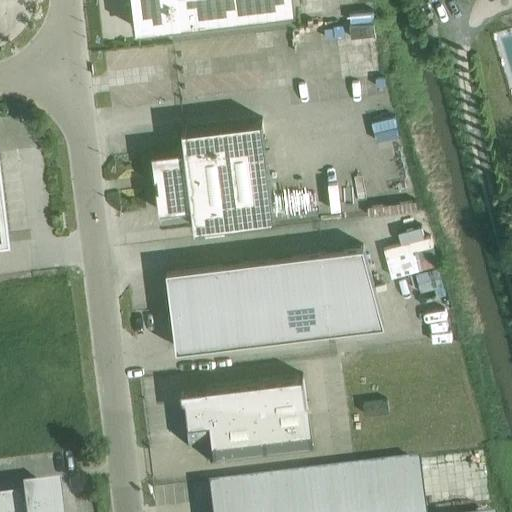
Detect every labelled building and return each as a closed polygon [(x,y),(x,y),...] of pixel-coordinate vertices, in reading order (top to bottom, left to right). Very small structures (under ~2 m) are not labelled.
[(132,0),(136,27),(296,7),(294,0),(132,0)] [(194,33),(196,82),(235,80),(234,55),(239,54),(238,43),(253,42),(252,31),(194,33)] [(195,225),(272,217),(262,118),(183,126),(185,146),(151,149),(152,153),(154,170),(154,174),(156,184),(156,188),(158,205),(159,209),(162,208),(180,206),(193,205),(195,225)] [(363,242),(166,267),(176,346),(385,320),(363,242)] [(189,386),(180,387),(185,424),(188,447),(210,444),(212,465),(312,453),(302,372),(189,386)] [(401,391),(383,395),(386,406),(403,403),(401,391)] [(212,511),(426,511),(421,467),(210,492),(212,511)] [(0,511),(55,511),(54,498),(0,504),(0,511)]
